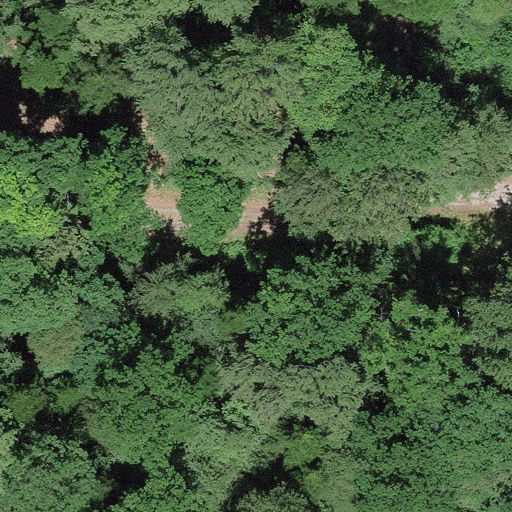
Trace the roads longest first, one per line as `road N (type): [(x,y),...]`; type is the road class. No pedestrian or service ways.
road 1 (track): [(511,196),(258,225),(104,209),(0,211)]
road 2 (track): [(400,511),(511,455)]
